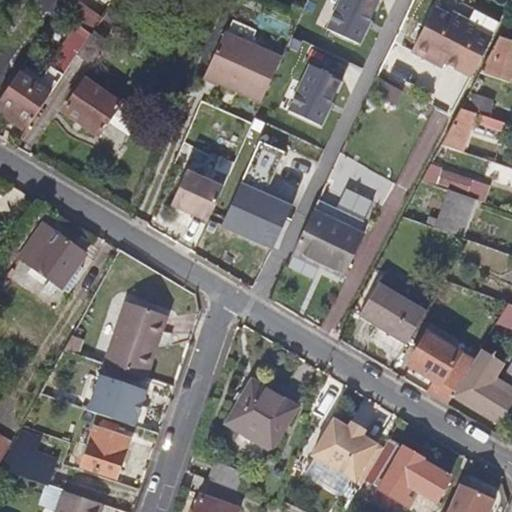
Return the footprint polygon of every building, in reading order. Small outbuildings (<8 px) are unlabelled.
[(340,0),(327,30),(357,45),(378,0),(340,0)] [(101,23),(71,2),(61,16),(76,26),(49,68),(64,77),(75,61),(91,37),(92,36),(101,23)] [(412,54),(428,62),(430,57),(444,65),(471,79),(491,41),(465,27),(467,22),(451,14),(449,18),(434,11),(412,54)] [(281,60),(222,35),(201,82),(215,88),(216,84),(262,104),(281,60)] [(85,68),(101,46),(91,37),(75,61),(85,68)] [(511,64),(511,42),(499,39),(480,75),(501,81),(507,62),(511,64)] [(442,70),(444,65),(430,57),(428,62),(442,70)] [(508,84),(511,71),(511,64),(507,62),(501,81),(508,84)] [(288,112),(319,126),(341,81),(310,66),(288,112)] [(10,110),(32,125),(48,101),(19,82),(0,106),(0,112),(6,116),(10,110)] [(86,85),(65,117),(98,139),(108,123),(119,107),(86,85)] [(119,107),(108,123),(130,138),(141,121),(119,107)] [(475,126),(501,135),(506,120),(481,111),(475,126)] [(455,153),(475,116),(460,112),(441,148),(455,153)] [(266,198),(286,154),(263,143),(224,227),(273,250),(291,209),(266,198)] [(205,232),(225,186),(189,170),(168,216),(205,232)] [(448,194),(477,205),(483,206),(488,190),(430,170),(421,185),(448,194)] [(434,231),(464,242),(477,205),(448,194),(434,231)] [(369,225),(317,202),(311,214),(363,236),(369,225)] [(343,279),(363,236),(311,214),(292,256),(343,279)] [(214,215),(203,240),(214,245),(225,220),(214,215)] [(83,264),(40,235),(16,271),(60,301),(83,264)] [(361,316),(410,346),(429,313),(378,285),(361,316)] [(511,330),(511,309),(506,308),(496,325),(511,330)] [(146,385),(157,353),(152,351),(161,321),(126,309),(106,371),(146,385)] [(167,323),(161,321),(152,351),(157,353),(167,323)] [(437,385),(430,397),(447,407),(452,398),(473,362),(427,335),(408,367),(437,385)] [(83,346),(71,342),(63,357),(78,362),(83,346)] [(504,366),(480,351),(473,362),(452,398),(498,427),(511,404),(511,379),(501,373),(504,366)] [(88,417),(135,433),(147,397),(100,381),(88,417)] [(253,391),(229,430),(270,455),(294,416),(253,391)] [(359,488),(379,456),(382,451),(361,439),(347,431),(332,422),(310,459),(359,488)] [(350,426),(347,431),(361,439),(364,434),(350,426)] [(97,436),(85,473),(116,484),(129,447),(97,436)] [(0,440),(0,468),(12,447),(0,440)] [(447,481),(386,444),(382,451),(379,456),(359,488),(345,511),(362,511),(374,493),(395,505),(405,488),(432,505),(447,481)] [(29,452),(14,447),(0,472),(0,475),(48,492),(56,466),(28,456),(29,452)] [(211,468),(206,485),(237,495),(242,477),(211,468)] [(488,511),(492,505),(455,490),(445,511),(488,511)] [(103,511),(104,511),(64,497),(58,511),(103,511)] [(234,511),(235,511),(200,500),(196,511),(234,511)]
